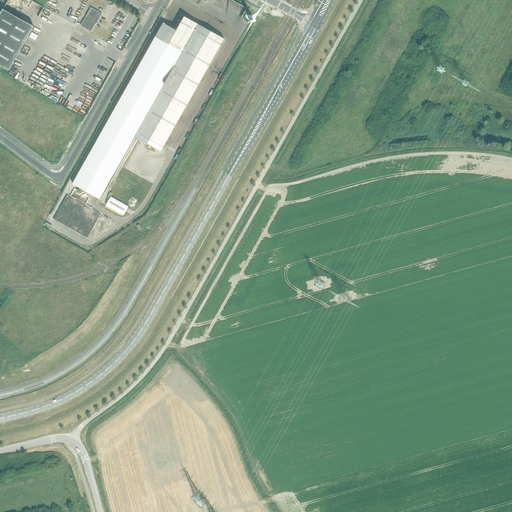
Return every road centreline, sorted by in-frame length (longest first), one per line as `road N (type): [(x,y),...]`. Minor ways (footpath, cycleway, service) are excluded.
road 1 (unclassified): [(71,438),(129,389),(168,341),(361,0)]
road 2 (tertiary): [(0,418),(63,398),(129,346),(314,24)]
road 3 (unclassified): [(0,137),(53,176),(63,174),(153,13)]
